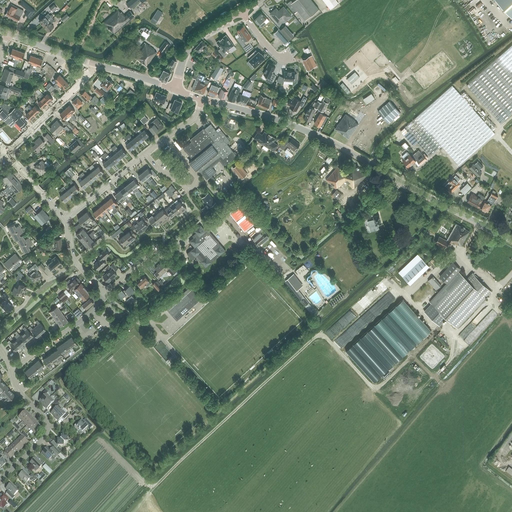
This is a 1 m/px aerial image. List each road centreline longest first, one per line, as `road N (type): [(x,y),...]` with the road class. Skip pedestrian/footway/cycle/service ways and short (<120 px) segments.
road 1 (tertiary): [(511,241),(326,139),(202,99)]
road 2 (residential): [(6,154),(96,64)]
road 3 (residential): [(11,372),(104,293)]
